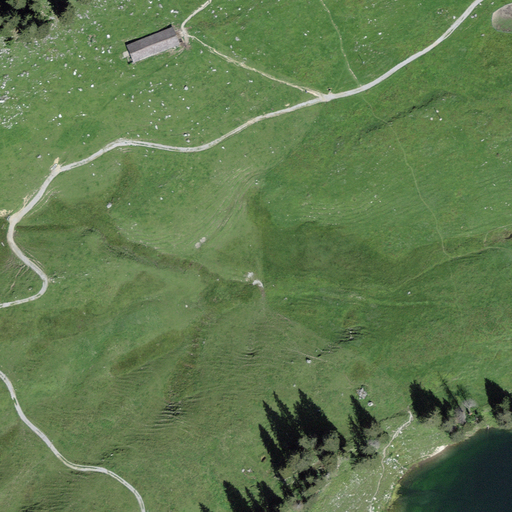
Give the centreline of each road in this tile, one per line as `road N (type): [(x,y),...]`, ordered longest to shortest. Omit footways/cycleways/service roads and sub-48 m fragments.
road 1 (track): [(329,95),(208,146),(124,141),(61,170),(8,232),(44,286),(0,304)]
road 2 (track): [(0,373),(21,415),(65,462),(110,471),(133,488),(143,511)]
road 3 (track): [(478,0),(439,40),(382,77),(329,95)]
